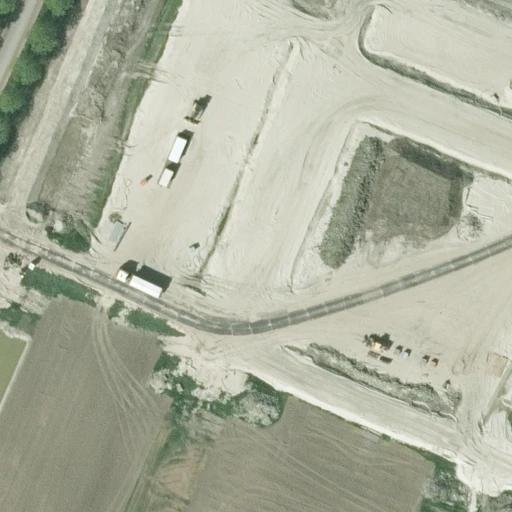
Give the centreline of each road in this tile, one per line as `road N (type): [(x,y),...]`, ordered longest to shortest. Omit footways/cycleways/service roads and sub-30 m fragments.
road 1 (residential): [(230,325),(331,69),(511,143)]
road 2 (residential): [(230,325),(251,350),(511,458)]
road 3 (residential): [(0,230),(230,325)]
road 4 (residential): [(131,511),(230,325)]
